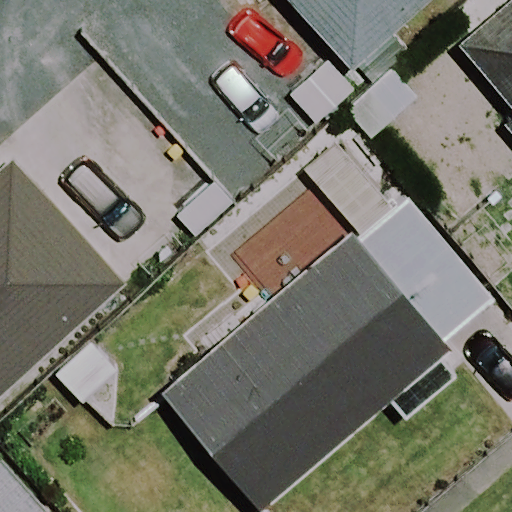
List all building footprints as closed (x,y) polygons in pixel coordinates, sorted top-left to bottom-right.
[(0,0),(0,115),(64,63),(11,0),(0,0)] [(271,0),(332,70),(413,0),(271,0)] [(511,0),(500,0),(445,45),(502,114),(484,129),(511,163),(511,0)] [(451,370),(427,342),(482,296),(338,127),(284,173),(325,221),(138,380),(249,511),(379,401),(394,419),(451,370)] [(0,511),(30,511),(0,477),(0,511)]
